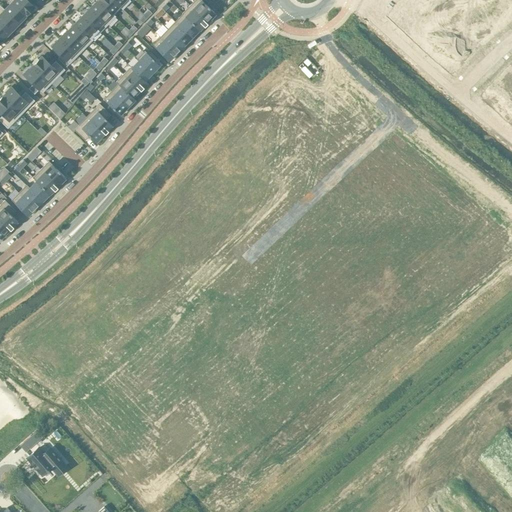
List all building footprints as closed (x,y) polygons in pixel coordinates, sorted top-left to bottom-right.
[(1,7),(18,24),(26,16),(10,0),(9,0),(12,2),(4,10),(1,7)] [(26,0),(10,0),(26,16),(34,8),(26,0)] [(98,0),(96,0),(90,7),(108,25),(114,18),(111,15),(112,13),(98,0)] [(113,0),(98,0),(112,13),(119,6),(123,9),(113,0)] [(128,0),(113,0),(123,9),(131,2),(128,0)] [(201,0),(194,0),(189,6),(206,23),(215,14),(201,0)] [(409,0),(404,0),(390,16),(399,23),(412,9),(415,6),(409,0)] [(493,0),(479,13),(480,14),(481,14),(496,31),(505,23),(496,14),(501,10),(493,0)] [(189,6),(182,13),(182,14),(199,31),(206,23),(189,6)] [(1,7),(0,7),(0,22),(10,32),(18,24),(1,7)] [(90,7),(82,15),(100,32),(108,25),(90,7)] [(412,9),(399,23),(407,31),(420,16),(419,16),(412,9)] [(420,16),(407,31),(415,38),(431,20),(423,12),(419,16),(420,16)] [(182,14),(174,22),(191,38),(199,31),(182,14)] [(471,20),(465,24),(474,34),(478,30),(487,39),(496,31),(481,14),(480,14),(472,21),(471,20)] [(82,15),(75,23),(93,40),(91,38),(98,31),(100,33),(100,32),(82,15)] [(431,20),(415,38),(423,46),(439,28),(431,20)] [(0,38),(2,40),(10,32),(0,22),(0,38)] [(174,22),(167,30),(183,46),(191,38),(174,22)] [(75,23),(67,30),(85,48),(93,40),(75,23)] [(67,30),(60,38),(78,55),(85,48),(67,30)] [(167,30),(159,37),(176,53),(183,46),(167,30)] [(159,37),(152,45),(169,61),(176,53),(159,37)] [(60,38),(52,46),(70,63),(78,55),(60,38)] [(296,41),(287,50),(291,53),(299,45),(296,41)] [(144,51),(137,59),(151,73),(159,65),(144,51)] [(319,52),(309,61),(323,76),(333,66),(319,52)] [(37,58),(32,63),(33,64),(32,65),(51,83),(65,70),(55,60),(51,65),(41,56),(38,59),(37,58)] [(138,61),(131,68),(147,83),(147,82),(145,80),(151,73),(137,59),(136,59),(138,61)] [(309,61),(299,70),(313,85),(323,76),(309,61)] [(32,65),(24,74),(33,83),(28,88),(34,94),(39,89),(43,92),(51,83),(32,65)] [(130,67),(123,74),(139,90),(147,83),(131,68),(130,67)] [(299,70),(289,80),(303,94),(313,85),(299,70)] [(511,83),(498,73),(480,94),(490,102),(500,90),(505,95),(511,86),(511,83)] [(123,74),(116,81),(135,100),(135,99),(133,97),(139,90),(123,74)] [(289,80),(280,89),(293,103),(303,94),(289,80)] [(118,84),(111,91),(127,107),(135,100),(116,81),(115,82),(118,84)] [(10,85),(1,94),(3,95),(2,96),(21,114),(35,100),(25,91),(20,96),(10,85)] [(351,86),(341,95),(355,110),(365,100),(351,86)] [(511,99),(503,109),(511,116),(511,86),(505,95),(511,99)] [(280,89),(270,98),(284,112),(293,103),(280,89)] [(111,91),(103,99),(120,115),(127,107),(111,91)] [(341,95),(331,104),(345,119),(355,110),(341,95)] [(2,96),(0,98),(0,111),(3,114),(0,117),(0,120),(7,128),(21,114),(2,96)] [(270,98),(260,108),(274,122),(284,112),(270,98)] [(99,104),(86,117),(104,133),(112,125),(106,119),(110,115),(99,104)] [(331,104),(322,114),(335,128),(345,119),(331,104)] [(261,114),(250,124),(264,139),(274,129),(261,114)] [(322,114),(312,123),(326,137),(335,128),(322,114)] [(86,117),(74,130),(85,141),(89,136),(95,142),(104,133),(86,117)] [(386,120),(377,128),(391,143),(400,135),(386,120)] [(312,123),(302,132),(316,146),(326,137),(312,123)] [(250,124),(240,133),(254,148),(264,139),(250,124)] [(40,127),(37,130),(43,136),(46,133),(40,127)] [(302,132),(292,142),(306,156),(316,146),(302,132)] [(240,133),(230,143),(244,157),(254,148),(240,133)] [(230,143),(220,152),(234,167),(244,157),(230,143)] [(289,145),(279,155),(293,169),(303,159),(289,145)] [(354,150),(345,158),(359,173),(368,165),(354,150)] [(399,151),(392,158),(396,162),(403,155),(399,151)] [(220,152),(210,162),(224,176),(234,167),(220,152)] [(279,155),(269,164),(283,179),(293,169),(279,155)] [(412,164),(404,171),(412,180),(427,167),(419,158),(412,164)] [(408,160),(400,166),(404,171),(412,164),(408,160)] [(48,161),(39,170),(57,187),(66,178),(48,161)] [(210,162),(200,172),(213,186),(224,176),(210,162)] [(269,164),(259,173),(273,188),(283,179),(269,164)] [(427,167),(412,180),(420,189),(428,182),(435,176),(427,167)] [(39,170),(32,177),(35,181),(49,194),(57,187),(39,170)] [(259,173),(249,183),(263,198),(273,188),(259,173)] [(359,173),(355,177),(361,184),(366,180),(359,173)] [(26,184),(25,185),(42,201),(49,194),(35,181),(29,187),(26,184)] [(460,181),(451,189),(464,204),(473,196),(460,181)] [(428,182),(420,189),(424,193),(432,187),(428,182)] [(249,183),(239,192),(253,207),(263,198),(249,183)] [(25,185),(18,192),(35,209),(42,201),(25,185)] [(18,192),(11,200),(23,212),(28,216),(35,209),(18,192)] [(239,192),(228,202),(242,217),(253,207),(239,192)] [(172,202),(165,195),(161,198),(168,206),(172,202)] [(299,197),(284,210),(291,218),(306,205),(299,197)] [(384,198),(375,205),(388,221),(397,213),(384,198)] [(4,200),(0,204),(0,221),(9,230),(18,222),(11,215),(16,211),(4,200)] [(464,204),(456,210),(460,215),(468,209),(464,204)] [(306,205),(291,218),(298,227),(314,214),(306,205)] [(375,205),(367,213),(380,228),(388,221),(375,205)] [(486,209),(477,216),(490,232),(492,230),(499,224),(486,209)] [(420,210),(405,223),(413,232),(428,219),(420,210)] [(473,212),(466,218),(470,223),(477,216),(473,212)] [(367,213),(359,220),(372,235),(380,228),(367,213)] [(314,214),(298,227),(305,235),(321,222),(314,214)] [(428,219),(413,232),(420,240),(435,227),(428,219)] [(359,220),(350,227),(363,242),(372,235),(359,220)] [(0,221),(0,237),(1,238),(9,230),(0,221)] [(126,255),(92,287),(117,313),(151,281),(159,289),(170,279),(172,281),(206,249),(179,221),(146,253),(148,255),(137,266),(126,255)] [(321,222),(305,235),(312,243),(328,230),(321,222)] [(435,227),(420,240),(427,248),(442,235),(435,227)] [(328,230),(312,243),(319,251),(335,238),(328,230)] [(442,235),(427,248),(434,256),(449,243),(442,235)] [(335,238),(319,251),(327,260),(342,247),(335,238)] [(449,243),(434,256),(441,265),(456,251),(449,243)] [(244,248),(229,261),(237,270),(252,257),(244,248)] [(456,251),(441,265),(448,273),(463,260),(456,251)] [(252,257),(237,270),(244,278),(259,265),(252,257)] [(366,257),(351,270),(358,278),(374,265),(366,257)] [(259,265),(244,278),(251,286),(266,273),(259,265)] [(374,265),(358,278),(366,287),(381,274),(374,265)] [(266,273),(251,286),(258,295),(273,281),(266,273)] [(381,274),(366,287),(373,295),(388,282),(381,274)] [(329,275),(320,283),(333,298),(342,291),(329,275)] [(273,281),(258,295),(265,303),(280,290),(273,281)] [(388,282),(373,295),(380,303),(395,290),(388,282)] [(320,283),(312,290),(325,305),(333,298),(320,283)] [(280,290),(265,303),(272,311),(288,298),(280,290)] [(312,290),(303,297),(316,312),(325,305),(312,290)] [(395,290),(380,303),(387,311),(402,298),(395,290)] [(402,298),(387,311),(394,320),(409,307),(402,298)] [(178,314),(163,328),(171,337),(186,323),(178,314)] [(190,319),(186,323),(193,330),(197,326),(190,319)] [(254,321),(245,328),(258,343),(267,336),(254,321)] [(299,324),(284,337),(291,346),(307,333),(299,324)] [(163,328),(149,342),(157,351),(171,337),(163,328)] [(245,328),(237,335),(250,351),(258,343),(245,328)] [(307,333),(291,346),(298,354),(314,341),(307,333)] [(237,335),(229,342),(242,358),(250,351),(237,335)] [(314,341),(298,354),(305,362),(321,349),(314,341)] [(229,342),(220,350),(233,365),(242,358),(229,342)] [(321,349),(305,362),(312,371),(328,358),(321,349)] [(157,351),(152,355),(159,362),(164,358),(157,351)] [(328,358),(312,371),(320,379),(335,366),(328,358)] [(184,370),(169,383),(177,392),(192,379),(184,370)] [(247,370),(232,383),(239,392),(255,379),(247,370)] [(192,379),(177,392),(184,401),(200,388),(192,379)] [(255,379),(239,392),(247,400),(262,387),(255,379)] [(207,381),(200,388),(203,392),(211,386),(207,381)] [(262,387),(247,400),(254,408),(269,395),(262,387)] [(269,395),(254,408),(261,416),(276,403),(269,395)] [(218,396),(210,402),(214,407),(221,400),(218,396)] [(276,403),(261,416),(268,425),(283,412),(276,403)] [(7,412),(0,419),(0,420),(1,421),(13,434),(22,426),(27,431),(33,426),(16,408),(9,414),(7,412)] [(211,413),(202,421),(215,436),(224,429),(211,413)] [(0,446),(7,440),(12,445),(18,439),(13,434),(1,421),(0,422),(0,446)] [(224,429),(215,436),(228,452),(237,444),(224,429)] [(36,431),(20,445),(25,451),(41,437),(36,431)] [(251,435),(244,441),(248,446),(255,439),(251,435)] [(31,457),(28,459),(42,475),(51,467),(54,471),(63,463),(50,448),(44,453),(39,447),(29,455),(31,457)]
